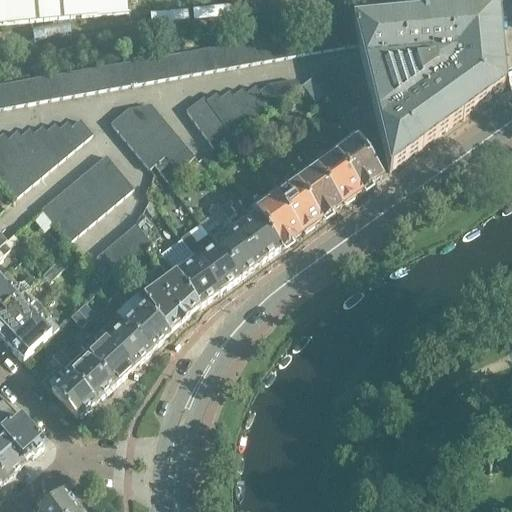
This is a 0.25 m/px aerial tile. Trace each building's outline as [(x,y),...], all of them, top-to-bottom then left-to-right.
[(0,0),(0,26),(128,15),(127,0),(0,0)] [(497,11),(352,24),(358,47),(370,96),(389,174),(389,175),(422,151),(504,91),(497,11)] [(352,24),(341,26),(345,50),(358,47),(352,24)] [(341,26),(329,28),(334,52),(345,50),(341,26)] [(329,28),(317,30),(322,54),(334,52),(329,28)] [(317,30),(306,32),(310,56),(322,54),(317,30)] [(306,32),(294,35),(298,58),(310,56),(306,32)] [(294,35),(282,37),(286,60),(298,58),(294,35)] [(282,37),(270,39),(275,62),(286,60),(282,37)] [(270,39),(258,41),(263,64),(275,62),(270,39)] [(258,41),(247,43),(251,67),(263,64),(258,41)] [(247,43),(235,45),(239,69),(251,67),(247,43)] [(235,45),(223,47),(227,71),(239,69),(235,45)] [(223,47),(211,50),(215,73),(227,71),(223,47)] [(211,50),(199,52),(204,75),(215,73),(211,50)] [(199,52),(188,54),(192,77),(204,75),(199,52)] [(188,54),(176,56),(180,79),(192,77),(188,54)] [(176,56),(164,58),(168,81),(180,79),(176,56)] [(164,58),(152,60),(156,84),(168,81),(164,58)] [(152,60),(140,62),(145,86),(156,84),(152,60)] [(140,62),(128,64),(133,88),(145,86),(140,62)] [(128,64),(117,67),(121,90),(133,88),(128,64)] [(117,67),(105,69),(109,92),(121,90),(117,67)] [(105,69),(93,71),(97,94),(109,92),(105,69)] [(331,69),(321,76),(335,96),(345,89),(331,69)] [(93,71),(81,73),(86,96),(97,94),(93,71)] [(81,73),(69,75),(74,98),(86,96),(81,73)] [(69,75),(58,77),(62,101),(74,98),(69,75)] [(321,76),(312,83),(324,100),(326,102),(335,96),(321,76)] [(58,77),(46,79),(50,103),(62,101),(58,77)] [(46,79),(34,81),(38,105),(50,103),(46,79)] [(34,81),(22,84),(26,107),(38,105),(34,81)] [(295,82),(268,87),(281,104),(301,89),(295,82)] [(324,100),(312,83),(311,82),(302,90),(314,106),(324,100)] [(22,84),(10,86),(15,109),(26,107),(22,84)] [(10,86),(0,87),(0,95),(3,111),(15,109),(10,86)] [(268,87),(259,94),(271,111),(281,104),(268,87)] [(256,89),(246,97),(261,118),(271,111),(259,94),(256,89)] [(345,89),(335,96),(350,115),(359,108),(357,105),(345,89)] [(242,92),(233,99),(252,125),(261,118),(246,97),(242,92)] [(229,94),(220,101),(242,132),(252,125),(233,99),(229,94)] [(216,96),(206,104),(211,110),(218,120),(225,130),(232,139),(242,132),(220,101),(216,96)] [(335,96),(326,102),(340,122),(350,115),(335,96)] [(186,113),(193,123),(211,110),(206,104),(203,100),(186,113)] [(150,107),(128,112),(135,121),(143,131),(159,117),(150,107)] [(211,110),(193,123),(200,133),(218,120),(211,110)] [(110,126),(118,136),(135,121),(128,112),(110,126)] [(159,117),(143,131),(150,140),(166,126),(159,117)] [(324,126),(317,117),(311,122),(317,131),(324,126)] [(218,120),(200,133),(207,143),(225,130),(218,120)] [(135,121),(118,136),(126,145),(143,131),(135,121)] [(80,122),(72,129),(86,144),(93,138),(80,122)] [(68,124),(59,132),(78,151),(86,144),(72,129),(68,124)] [(166,126),(150,140),(158,149),(174,135),(166,126)] [(55,127),(47,134),(69,157),(78,151),(59,132),(55,127)] [(42,129),(34,136),(45,148),(61,164),(69,157),(47,134),(42,129)] [(225,130),(207,143),(214,152),(232,139),(225,130)] [(21,138),(35,152),(37,155),(45,148),(34,136),(30,131),(21,138)] [(143,131),(126,145),(134,154),(150,140),(143,131)] [(9,142),(23,157),(26,160),(35,152),(21,138),(17,134),(9,142)] [(174,135),(158,149),(165,159),(182,145),(174,135)] [(0,138),(0,150),(11,162),(14,165),(23,157),(9,142),(3,136),(0,138)] [(381,180),(353,140),(351,137),(331,151),(333,155),(362,194),(381,180)] [(150,140),(134,154),(142,163),(158,149),(150,140)] [(182,145),(165,159),(178,173),(194,160),(182,145)] [(45,148),(37,155),(53,171),(61,164),(45,148)] [(158,149),(142,163),(149,172),(165,159),(158,149)] [(0,168),(2,171),(11,162),(0,150),(0,168)] [(342,209),(362,194),(333,155),(331,151),(311,166),(314,169),(342,209)] [(35,152),(26,160),(44,179),(53,171),(37,155),(35,152)] [(213,154),(203,161),(209,170),(219,163),(213,154)] [(23,157),(14,165),(34,186),(44,179),(26,160),(23,157)] [(275,157),(267,163),(273,171),(281,165),(275,157)] [(106,159),(97,167),(111,183),(120,176),(106,159)] [(11,162),(2,171),(25,194),(34,186),(14,165),(11,162)] [(198,165),(189,171),(196,180),(204,173),(198,165)] [(97,167),(87,174),(102,191),(111,183),(97,167)] [(295,183),(293,184),(321,223),(342,209),(316,173),(313,169),(310,172),(308,169),(293,180),(295,183)] [(2,171),(0,172),(0,185),(15,202),(25,194),(2,171)] [(87,174),(78,182),(92,199),(102,191),(87,174)] [(120,176),(111,183),(125,200),(134,192),(120,176)] [(78,182),(69,190),(83,207),(92,199),(78,182)] [(292,182),(271,196),(273,198),(301,238),(321,223),(293,184),(292,182)] [(111,183),(102,191),(116,208),(125,200),(111,183)] [(69,190),(60,197),(74,214),(83,207),(69,190)] [(102,191),(92,199),(106,215),(116,208),(102,191)] [(60,197),(50,205),(65,222),(74,214),(60,197)] [(251,210),(255,217),(281,253),(301,238),(273,198),(269,201),(267,198),(251,210)] [(92,199),(83,207),(97,223),(106,215),(92,199)] [(50,205),(41,213),(42,214),(53,227),(56,230),(65,222),(50,205)] [(221,211),(234,230),(238,235),(238,236),(260,267),(281,253),(255,217),(251,210),(238,219),(228,206),(221,211)] [(83,207),(74,214),(88,231),(97,223),(83,207)] [(219,228),(207,236),(240,282),(260,268),(260,267),(238,236),(238,235),(234,230),(228,222),(217,207),(208,213),(219,228)] [(53,227),(42,214),(33,222),(44,235),(53,227)] [(74,214),(65,222),(79,239),(88,231),(74,214)] [(65,222),(56,230),(69,246),(79,239),(65,222)] [(154,236),(144,224),(139,228),(149,241),(154,236)] [(136,227),(126,235),(141,254),(151,246),(136,227)] [(126,235),(116,243),(132,262),(141,254),(126,235)] [(180,241),(188,253),(219,297),(220,297),(240,282),(207,236),(208,237),(197,246),(189,235),(180,241)] [(7,243),(0,250),(0,286),(8,279),(0,269),(0,265),(4,262),(4,258),(21,243),(15,236),(7,243)] [(116,243),(107,252),(122,270),(132,262),(116,243)] [(161,258),(169,270),(176,279),(176,280),(199,311),(219,297),(188,253),(181,244),(161,258)] [(160,272),(151,278),(184,325),(199,312),(199,311),(176,280),(176,279),(169,270),(167,267),(152,246),(145,253),(154,266),(155,266),(160,272)] [(107,252),(97,260),(112,278),(122,270),(107,252)] [(62,260),(49,274),(56,281),(70,268),(62,260)] [(97,260),(87,268),(102,286),(112,278),(97,260)] [(49,274),(41,281),(49,288),(56,281),(49,274)] [(130,286),(143,302),(164,331),(170,338),(184,325),(151,278),(148,274),(130,286)] [(8,279),(0,286),(0,318),(17,302),(16,302),(37,284),(30,276),(17,288),(8,279)] [(17,302),(0,318),(0,340),(5,346),(43,310),(27,293),(17,302)] [(131,311),(120,321),(151,356),(170,338),(164,331),(144,310),(143,310),(139,305),(131,312),(131,311)] [(86,307),(78,313),(89,325),(96,318),(86,307)] [(43,310),(5,346),(23,364),(35,353),(59,331),(49,320),(51,319),(43,310)] [(89,325),(78,313),(71,320),(81,331),(89,325)] [(109,332),(102,339),(107,344),(107,343),(134,372),(151,356),(120,321),(119,321),(118,320),(107,330),(109,332)] [(80,352),(83,356),(88,361),(89,360),(115,390),(134,372),(107,343),(107,344),(102,339),(98,336),(80,352)] [(62,369),(65,372),(96,407),(115,390),(89,360),(88,361),(83,356),(72,366),(61,353),(53,360),(62,369)] [(62,369),(43,387),(77,424),(96,407),(65,372),(62,369)] [(0,406),(0,435),(27,467),(25,465),(31,460),(33,462),(43,453),(44,450),(44,448),(42,446),(31,433),(22,422),(3,403),(0,406)] [(0,474),(7,484),(27,467),(0,435),(0,474)] [(75,511),(63,496),(41,511),(75,511)]
